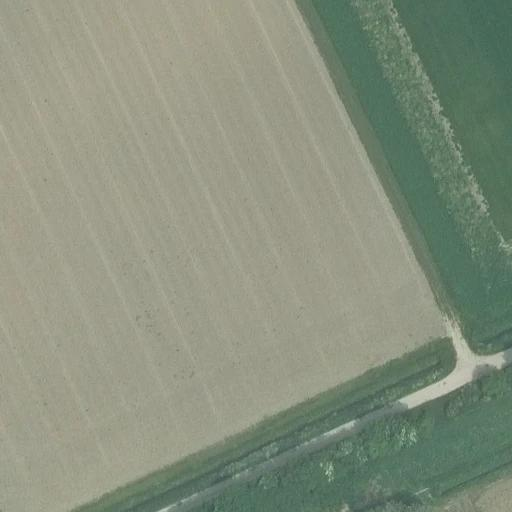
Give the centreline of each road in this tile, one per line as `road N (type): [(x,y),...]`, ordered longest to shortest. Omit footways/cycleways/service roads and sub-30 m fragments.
road 1 (track): [(465,374),(449,314),(301,0)]
road 2 (track): [(511,352),(169,511)]
